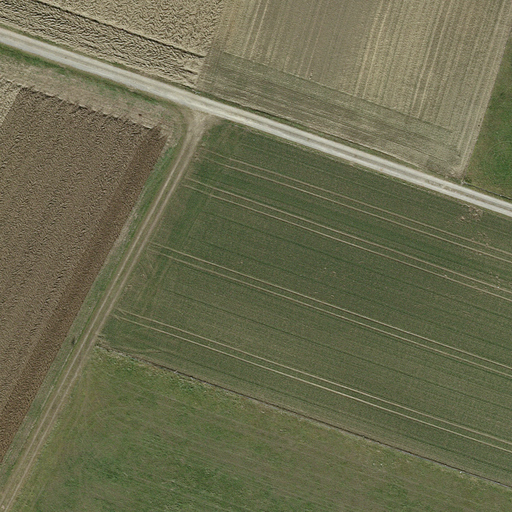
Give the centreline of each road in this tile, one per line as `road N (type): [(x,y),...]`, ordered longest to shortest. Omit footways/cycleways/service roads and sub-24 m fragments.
road 1 (track): [(0,32),(511,208)]
road 2 (track): [(211,102),(0,511)]
